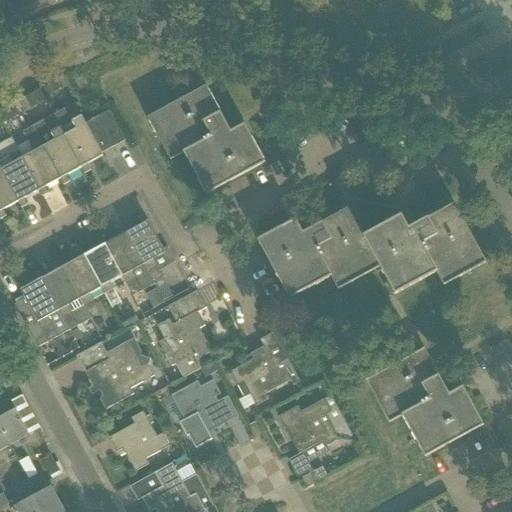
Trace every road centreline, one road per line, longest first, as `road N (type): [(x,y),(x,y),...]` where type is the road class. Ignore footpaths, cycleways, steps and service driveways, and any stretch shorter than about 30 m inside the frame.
road 1 (residential): [(113,30),(160,30),(416,100),(451,100)]
road 2 (residential): [(205,241),(343,162),(469,159)]
road 3 (residential): [(0,261),(145,180),(186,252),(205,241)]
road 4 (residential): [(104,511),(22,357)]
road 5 (residential): [(0,79),(81,35),(113,30)]
